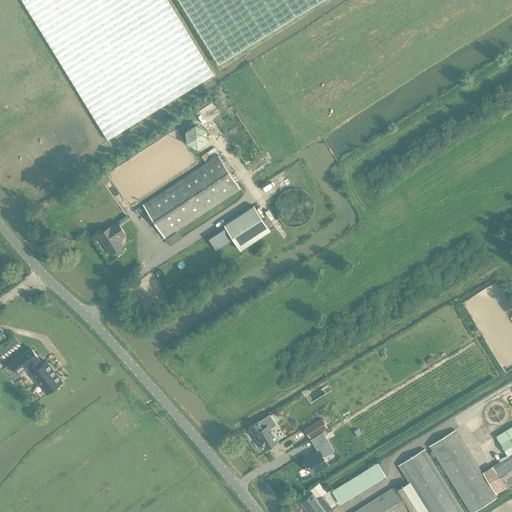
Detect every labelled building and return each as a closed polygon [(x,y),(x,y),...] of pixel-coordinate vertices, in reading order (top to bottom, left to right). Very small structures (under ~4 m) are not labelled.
[(20,0),(107,140),(213,75),(167,0),(20,0)] [(178,0),(218,65),(323,0),(178,0)] [(165,239),(241,189),(219,155),(143,205),(165,239)] [(254,205),(224,225),(240,250),(271,231),(254,205)] [(110,255),(123,246),(119,239),(126,235),(118,222),(111,227),(110,226),(98,235),(110,255)] [(225,229),(209,239),(216,250),(232,240),(225,229)] [(11,364),(18,373),(31,364),(35,370),(31,373),(46,393),(62,381),(47,361),(43,365),(38,358),(31,348),(11,364)] [(270,414),(248,428),(249,430),(256,440),(259,438),(266,449),(278,441),(270,429),(277,425),(270,414)] [(322,418),(304,429),(310,438),(327,428),(322,418)] [(508,456),(492,466),(506,488),(511,484),(511,425),(496,436),(501,445),(508,456)] [(470,511),(473,511),(497,497),(455,430),(429,446),(470,511)] [(304,461),(303,462),(306,468),(308,467),(313,475),(329,465),(324,457),(335,451),(323,432),(311,439),(318,451),(303,459),(304,461)] [(398,466),(409,483),(427,511),(464,511),(425,450),(398,466)] [(340,504),(385,476),(377,463),(332,491),(340,504)] [(427,511),(409,483),(397,490),(411,511),(427,511)] [(354,511),(411,511),(397,490),(395,486),(354,511)] [(330,511),(333,510),(329,504),(323,496),(318,500),(313,494),(301,503),(308,511),(330,511)]
